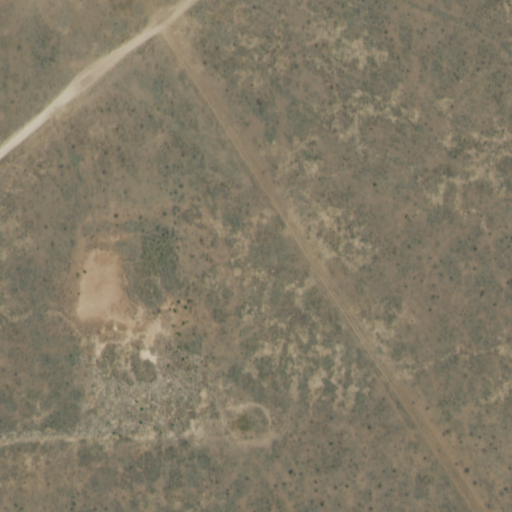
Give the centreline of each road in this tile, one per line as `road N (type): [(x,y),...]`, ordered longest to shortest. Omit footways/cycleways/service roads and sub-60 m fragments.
road 1 (track): [(436,511),(306,343),(143,46)]
road 2 (residential): [(143,46),(0,166)]
